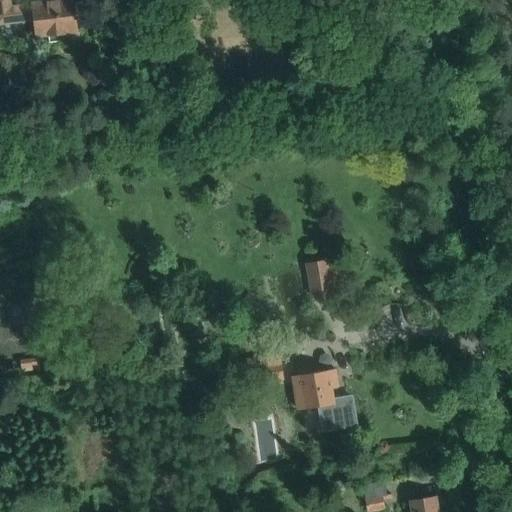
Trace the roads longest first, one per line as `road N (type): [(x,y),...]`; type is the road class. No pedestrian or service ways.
road 1 (unclassified): [(506,511),(423,0)]
road 2 (track): [(0,146),(440,92)]
